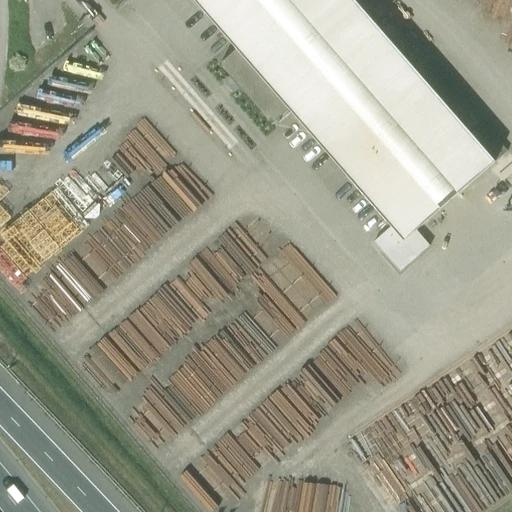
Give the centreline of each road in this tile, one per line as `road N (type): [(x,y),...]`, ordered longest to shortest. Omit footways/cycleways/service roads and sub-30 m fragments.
road 1 (unknown): [(376,264),(408,282),(458,284),(511,266)]
road 2 (motorway): [(94,511),(0,412)]
